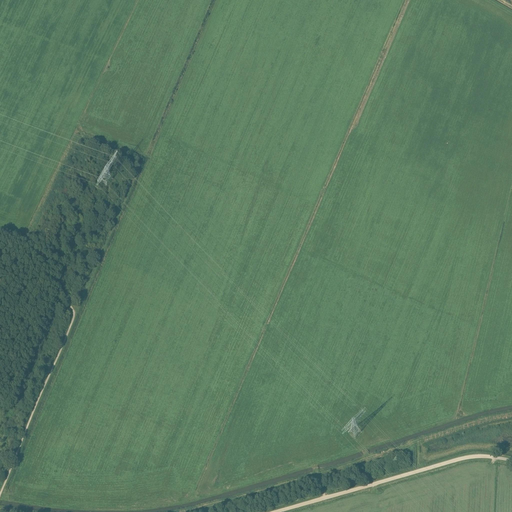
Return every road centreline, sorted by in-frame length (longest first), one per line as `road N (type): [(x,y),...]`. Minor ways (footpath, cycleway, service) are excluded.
road 1 (track): [(0,495),(74,313),(24,241),(0,233)]
road 2 (unclassified): [(511,461),(470,457),(279,511)]
